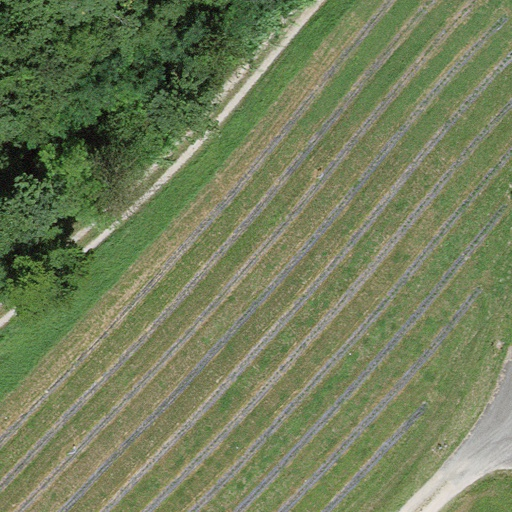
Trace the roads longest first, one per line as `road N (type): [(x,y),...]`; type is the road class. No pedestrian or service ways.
road 1 (track): [(307,0),(139,189),(0,302)]
road 2 (track): [(511,426),(411,511)]
